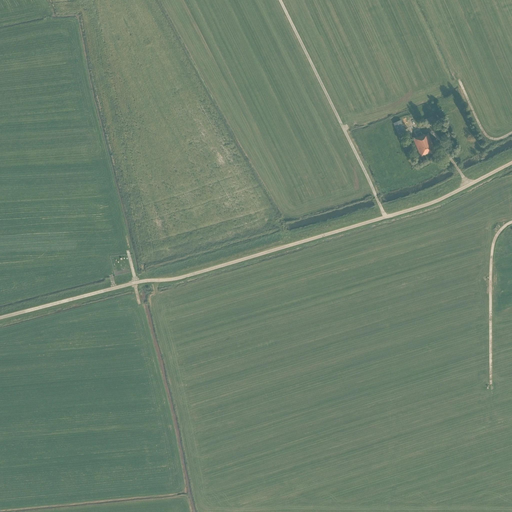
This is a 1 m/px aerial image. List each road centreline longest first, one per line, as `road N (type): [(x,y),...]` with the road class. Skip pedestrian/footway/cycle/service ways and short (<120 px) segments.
road 1 (unclassified): [(511,162),(448,196),(372,221),(0,317)]
road 2 (track): [(384,217),(279,0)]
